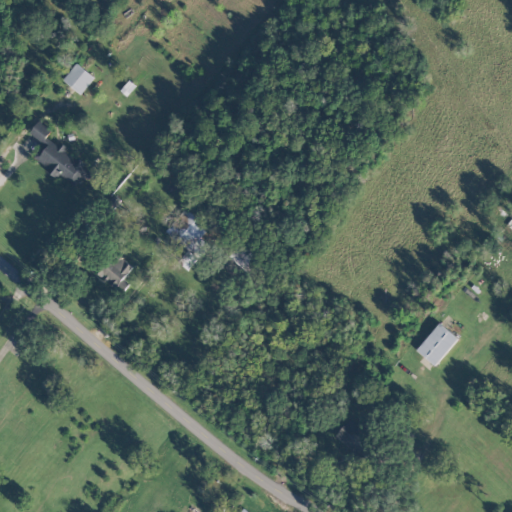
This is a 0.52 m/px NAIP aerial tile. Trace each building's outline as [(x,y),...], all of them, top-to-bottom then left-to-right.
[(63,81),(83,94),(95,76),(75,63),(63,81)] [(30,132),(46,150),(37,159),(55,178),(61,173),(75,188),(91,173),(61,141),(56,146),(47,136),(50,132),(40,122),(30,132)] [(166,233),(189,249),(179,263),(189,270),(207,244),(200,238),(208,227),(183,208),(166,233)] [(131,283),(125,278),(133,268),(112,250),(96,270),(123,292),(131,283)] [(459,338),(440,323),(417,350),(436,366),(459,338)] [(363,459),(376,444),(349,420),(336,435),(363,459)]
